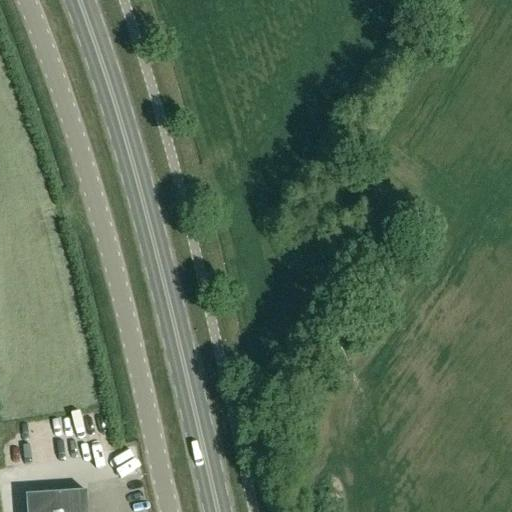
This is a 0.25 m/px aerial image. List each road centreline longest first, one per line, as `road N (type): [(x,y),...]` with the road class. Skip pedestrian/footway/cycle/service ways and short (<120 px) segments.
road 1 (unclassified): [(21,0),(81,171),(166,511)]
road 2 (primary): [(212,511),(134,180),(76,0)]
